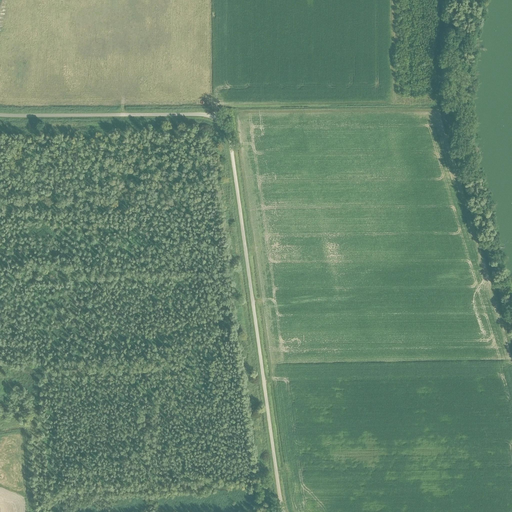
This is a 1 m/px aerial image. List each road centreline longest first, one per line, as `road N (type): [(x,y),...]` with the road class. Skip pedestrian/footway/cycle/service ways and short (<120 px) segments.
road 1 (unclassified): [(282,511),(220,125),(202,116),(0,114)]
road 2 (track): [(442,97),(501,300)]
